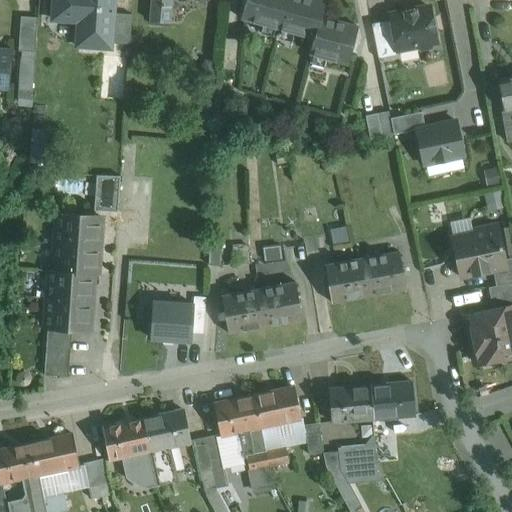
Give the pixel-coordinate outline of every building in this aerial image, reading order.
[(113,0),(53,0),(52,19),(87,22),(86,46),(110,48),(111,43),(113,13),(113,0)] [(151,0),(150,21),(169,22),(170,0),(151,0)] [(278,28),(285,0),(246,0),(241,18),(278,28)] [(321,0),(285,0),(278,28),(314,38),(320,16),(325,1),(321,0)] [(429,6),(390,14),(391,19),(397,50),(398,49),(417,45),(422,48),(428,47),(432,42),(436,42),(429,6)] [(131,14),(113,13),(111,43),(129,44),(131,14)] [(37,18),(21,16),(18,50),(22,51),(35,52),(37,18)] [(357,26),(320,16),(314,38),(310,53),(347,63),(357,26)] [(391,19),(371,23),(378,58),(399,54),(398,49),(397,50),(391,19)] [(237,39),(225,38),(223,68),(235,69),(237,39)] [(10,49),(0,48),(0,81),(7,82),(6,89),(8,89),(11,48),(10,48),(10,49)] [(35,52),(22,51),(17,98),(28,99),(29,90),(31,90),(35,52)] [(511,76),(498,79),(503,110),(504,110),(511,107),(511,76)] [(511,107),(504,110),(505,115),(502,116),(507,141),(511,139),(511,107)] [(388,111),(365,115),(370,139),(393,134),(388,111)] [(421,111),(390,118),(393,134),(416,129),(416,128),(425,127),(421,111)] [(425,127),(416,128),(416,129),(424,164),(463,155),(455,120),(425,127)] [(120,176),(96,175),(94,210),(117,212),(120,176)] [(101,217),(57,214),(55,243),(99,246),(101,217)] [(497,224),(474,229),(475,232),(451,237),(459,276),(492,270),(506,267),(505,259),(497,224)] [(221,242),(210,241),(208,265),(220,266),(221,242)] [(99,246),(55,243),(53,270),(53,271),(93,273),(93,274),(97,274),(99,246)] [(405,289),(399,251),(362,258),(368,296),(405,289)] [(506,267),(492,270),(496,285),(511,281),(511,257),(505,259),(506,267)] [(368,296),(362,258),(325,264),(331,302),(368,296)] [(93,273),(53,271),(53,270),(49,270),(47,298),(91,301),(93,274),(93,273)] [(511,281),(496,285),(488,287),(493,310),(511,306),(511,281)] [(302,319),(295,282),(258,289),(265,327),(302,319)] [(265,327),(258,289),(221,296),(228,334),(265,327)] [(91,301),(47,298),(45,327),(47,327),(71,329),(89,330),(91,301)] [(511,306),(493,310),(467,315),(477,362),(479,362),(478,358),(502,354),(503,357),(511,355),(511,306)] [(71,329),(47,327),(46,339),(70,341),(71,329)] [(70,341),(46,339),(45,351),(69,353),(70,341)] [(69,353),(45,351),(44,363),(68,365),(69,353)] [(68,365),(44,363),(44,375),(67,377),(68,365)] [(411,383),(370,386),(373,417),(389,416),(413,414),(411,383)] [(370,385),(328,389),(331,422),(373,418),(373,417),(370,386),(370,385)] [(294,387),(254,396),(261,426),(300,418),(294,387)] [(254,395),(214,404),(220,435),(241,431),(249,471),(253,491),(273,487),(269,467),(266,451),(261,426),(254,396),(254,395)] [(183,410),(143,418),(150,450),(190,442),(183,410)] [(389,416),(373,417),(373,418),(375,445),(375,449),(387,448),(386,430),(391,430),(389,416)] [(143,418),(102,427),(109,459),(122,456),(126,477),(154,471),(150,450),(143,418)] [(302,426),(300,418),(261,426),(266,451),(285,447),(305,443),(302,426)] [(302,426),(305,443),(309,458),(324,455),(318,423),(302,426)] [(73,434),(32,443),(44,496),(64,491),(71,489),(67,468),(79,465),(73,434)] [(216,434),(205,437),(215,487),(227,484),(216,434)] [(215,487),(205,437),(193,439),(195,445),(194,446),(204,490),(215,487)] [(25,494),(22,499),(8,502),(9,511),(46,511),(44,496),(32,443),(32,442),(0,449),(0,482),(22,478),(25,494)] [(375,445),(339,448),(340,458),(341,468),(348,481),(384,478),(381,468),(375,449),(375,445)] [(285,447),(266,451),(269,467),(289,463),(285,447)] [(387,448),(375,449),(381,468),(395,466),(392,448),(387,448)] [(105,458),(94,460),(101,496),(112,494),(105,458)] [(340,458),(324,459),(325,466),(347,506),(358,501),(348,482),(348,481),(341,468),(340,458)] [(94,460),(83,463),(90,498),(101,496),(94,460)] [(228,511),(216,489),(206,495),(214,511),(228,511)] [(64,491),(44,496),(46,511),(53,511),(67,509),(64,491)]
